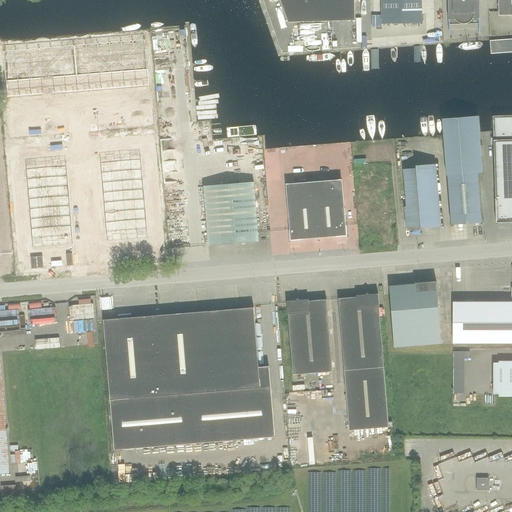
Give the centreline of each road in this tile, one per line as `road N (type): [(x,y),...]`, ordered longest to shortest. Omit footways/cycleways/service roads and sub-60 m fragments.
road 1 (unclassified): [(511,251),(0,294)]
road 2 (unknown): [(194,278),(177,138),(23,153)]
